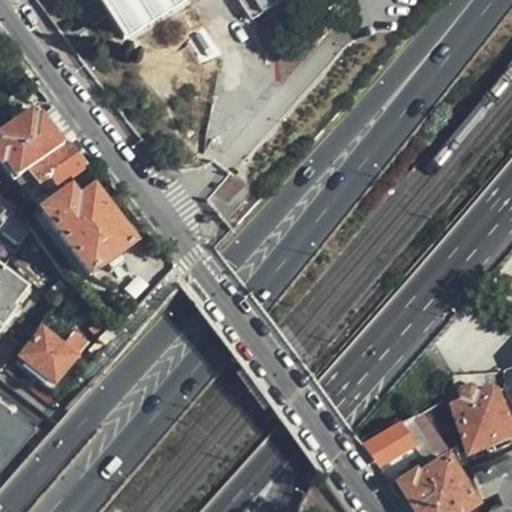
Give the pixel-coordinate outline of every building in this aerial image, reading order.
[(188,0),(99,0),(125,40),(188,0)] [(60,153),(39,123),(35,125),(30,118),(23,109),(19,107),(14,107),(11,110),(9,114),(9,120),(16,128),(0,139),(0,148),(2,151),(0,152),(0,165),(16,185),(60,153)] [(69,146),(75,141),(53,112),(47,117),(69,146)] [(66,148),(69,146),(47,117),(39,123),(60,153),(66,148)] [(85,172),(66,148),(60,153),(16,185),(35,210),(85,172)] [(131,249),(92,199),(78,208),(71,198),(42,219),(90,281),(131,249)] [(1,275),(0,275),(0,337),(14,319),(11,315),(27,295),(1,275)] [(48,328),(44,324),(34,338),(37,340),(17,369),(35,383),(50,395),(54,390),(59,394),(68,384),(63,379),(75,362),(42,336),(48,328)] [(82,371),(93,358),(88,354),(77,368),(82,371)] [(0,475),(24,457),(50,424),(25,406),(0,387),(0,475)] [(466,457),(510,436),(502,416),(492,393),(451,410),(466,457)] [(363,450),(378,470),(412,451),(398,429),(363,450)] [(468,511),(472,509),(443,462),(398,490),(411,511),(468,511)] [(511,511),(511,463),(473,481),(482,502),(495,496),(501,511),(495,511),(493,511),(511,511)]
